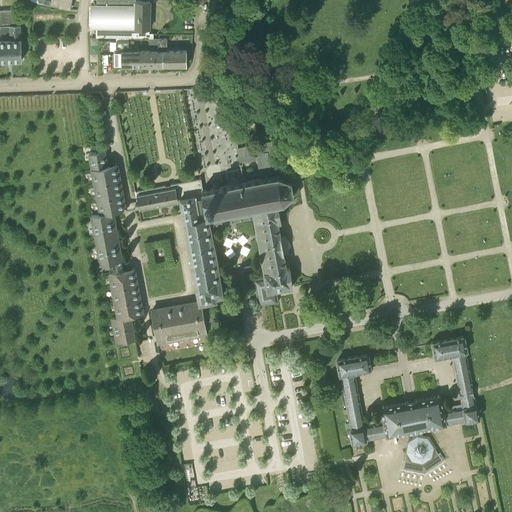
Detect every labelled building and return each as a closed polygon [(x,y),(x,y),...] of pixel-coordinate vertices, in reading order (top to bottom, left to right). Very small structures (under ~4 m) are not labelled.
[(44,0),(44,3),(70,9),(71,0),(50,0),(50,1),(44,0)] [(96,0),(97,4),(95,4),(94,28),(96,28),(96,37),(142,38),(142,29),(149,29),(150,0),(138,0),(96,0)] [(0,60),(22,60),(22,50),(21,39),(20,25),(13,25),(13,10),(0,10),(0,60)] [(144,51),(143,65),(163,65),(162,50),(157,50),(157,38),(149,38),(149,44),(152,44),(151,51),(144,51)] [(187,65),(187,50),(167,50),(167,38),(157,38),(157,50),(162,50),(163,65),(187,65)] [(114,58),(114,65),(127,65),(128,44),(126,44),(126,41),(116,41),(116,51),(114,51),(114,58)] [(128,44),(127,65),(143,65),(144,51),(137,51),(138,43),(128,44)] [(456,92),(468,96),(469,91),(458,87),(456,92)] [(422,89),(422,100),(432,99),(432,89),(422,89)] [(435,108),(441,116),(447,111),(440,104),(435,108)] [(384,123),(380,133),(389,136),(393,127),(384,123)] [(511,159),(511,145),(504,140),(498,148),(511,159)] [(108,260),(110,272),(123,270),(122,260),(113,212),(113,211),(127,209),(126,208),(126,207),(124,207),(116,164),(107,165),(104,150),(89,153),(91,168),(90,169),(99,213),(91,215),(100,262),(108,260)] [(268,151),(240,157),(240,162),(257,159),(260,174),(259,175),(259,179),(278,175),(275,160),(270,161),(268,151)] [(452,165),(454,186),(474,183),(472,163),(452,165)] [(279,175),(278,175),(259,179),(244,182),(243,175),(229,178),(230,185),(219,187),(219,183),(213,184),(214,189),(203,190),(205,199),(210,225),(254,217),(253,212),(278,209),(277,204),(283,203),(284,203),(284,202),(293,194),(293,195),(294,194),(294,193),(291,181),(292,181),(291,180),(290,179),(290,180),(279,176),(279,175)] [(400,177),(404,197),(413,195),(410,175),(400,177)] [(201,178),(136,190),(139,209),(178,202),(178,199),(180,198),(181,202),(189,201),(189,200),(196,198),(196,200),(205,199),(203,190),(201,178)] [(181,202),(199,302),(210,301),(223,299),(222,293),(221,285),(210,225),(205,199),(196,200),(196,198),(189,200),(189,201),(181,202)] [(278,209),(253,212),(254,217),(265,277),(254,279),(259,305),(278,302),(275,289),(292,286),(289,267),(286,268),(280,233),(278,221),(281,221),(278,209)] [(483,223),(463,227),(466,238),(485,233),(483,223)] [(412,238),(414,247),(424,246),(422,236),(412,238)] [(142,313),(134,268),(123,270),(110,272),(119,316),(112,317),(116,342),(135,339),(130,316),(142,313)] [(441,282),(444,282),(445,271),(434,269),(431,291),(439,292),(441,282)] [(403,291),(406,289),(411,298),(418,293),(408,275),(397,281),(403,291)] [(464,297),(496,290),(495,283),(482,286),(482,285),(473,287),(472,286),(462,288),(464,297)] [(222,293),(231,291),(230,284),(221,285),(222,293)] [(214,321),(210,301),(199,302),(151,311),(156,336),(157,343),(207,334),(206,327),(205,322),(214,321)] [(368,354),(367,354),(366,354),(366,353),(365,354),(338,359),(337,359),(337,360),(338,366),(339,366),(351,427),(348,428),(351,441),(353,443),(366,441),(367,439),(367,438),(371,437),(386,434),(386,436),(404,432),(427,428),(447,424),(447,423),(460,420),(464,419),(464,420),(467,422),(479,420),(480,417),(477,405),(474,405),(464,348),(466,347),(464,337),(463,336),(462,336),(461,336),(433,342),(433,343),(432,343),(435,357),(453,354),(462,403),(445,406),(441,396),(440,396),(440,395),(439,395),(437,395),(437,396),(382,406),(381,407),(381,408),(383,418),(363,422),(353,372),(371,369),(368,354)] [(408,439),(405,459),(403,467),(423,471),(442,459),(435,449),(425,436),(427,428),(404,432),(408,439)]
